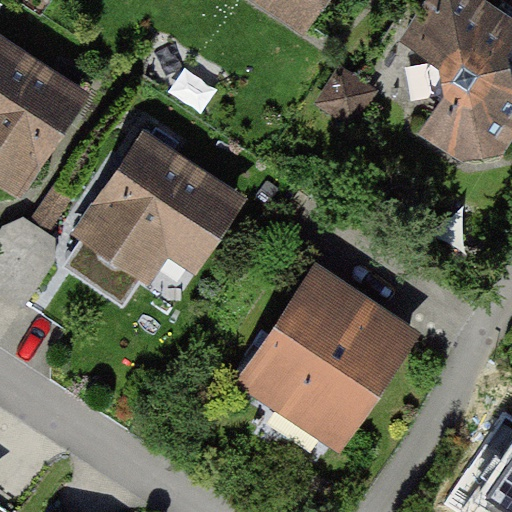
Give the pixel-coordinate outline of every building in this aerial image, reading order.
[(246,0),(300,36),(324,0),(246,0)] [(511,190),(511,10),(496,0),(430,0),(363,106),(507,197),(511,190)] [(94,98),(0,38),(0,147),(44,176),(94,98)] [(247,198),(140,131),(71,241),(178,308),(247,198)] [(0,233),(0,279),(33,298),(68,234),(16,205),(0,233)] [(429,338),(318,266),(240,386),(350,458),(429,338)] [(0,500),(8,490),(0,483),(0,500)]
